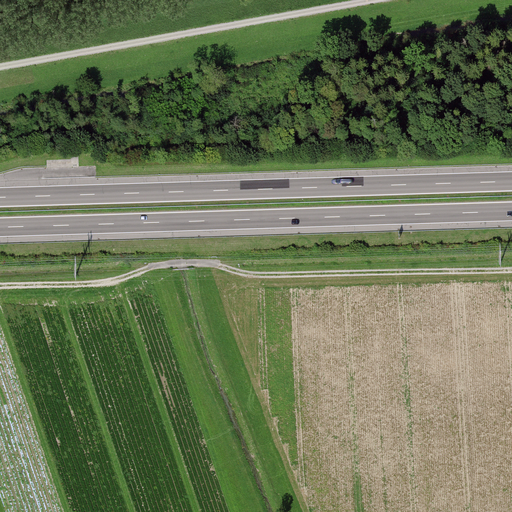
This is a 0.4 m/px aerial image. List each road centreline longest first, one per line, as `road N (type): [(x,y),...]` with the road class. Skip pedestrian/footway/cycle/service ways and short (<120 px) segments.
road 1 (track): [(0,279),(106,275),(161,257),(260,268),(511,261)]
road 2 (motorway): [(0,227),(511,211)]
road 3 (motorway): [(511,181),(0,197)]
road 4 (track): [(0,64),(358,0)]
